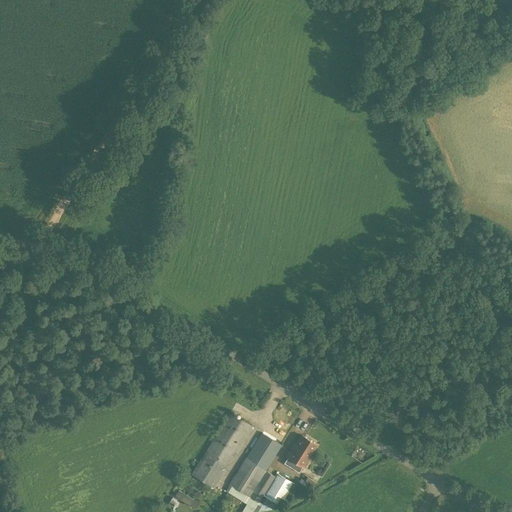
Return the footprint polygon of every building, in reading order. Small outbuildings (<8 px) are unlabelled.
[(191,475),(214,489),(252,427),(229,413),(196,468),(190,463),(186,470),(192,473),(191,475)] [(276,477),(266,470),(281,446),(280,444),(261,433),(229,484),(249,497),(258,503),(264,495),(276,477)] [(296,470),(301,473),(311,458),(309,456),(316,445),(302,436),(296,446),(294,445),(286,457),(299,465),(296,470)] [(259,503),(255,511),(273,508),(280,504),(293,483),(278,473),(276,477),(264,495),(259,503)] [(307,477),(302,486),(308,490),(314,482),(307,477)] [(199,502),(179,490),(175,496),(195,508),(199,502)]
